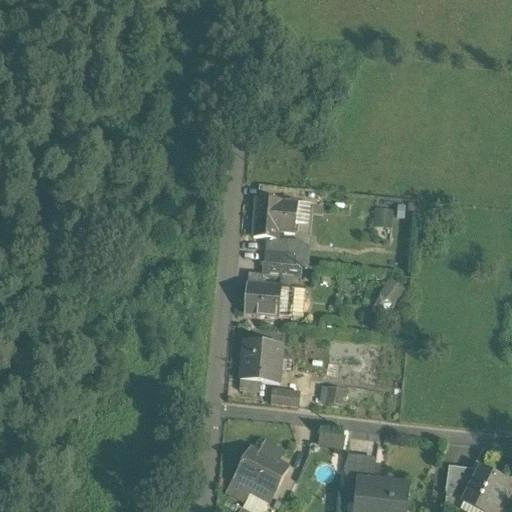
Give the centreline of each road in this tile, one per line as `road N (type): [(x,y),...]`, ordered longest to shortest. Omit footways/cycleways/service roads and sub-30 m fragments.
road 1 (residential): [(498,438),(216,411)]
road 2 (residential): [(235,183),(216,411)]
road 3 (unclassified): [(255,0),(235,183)]
